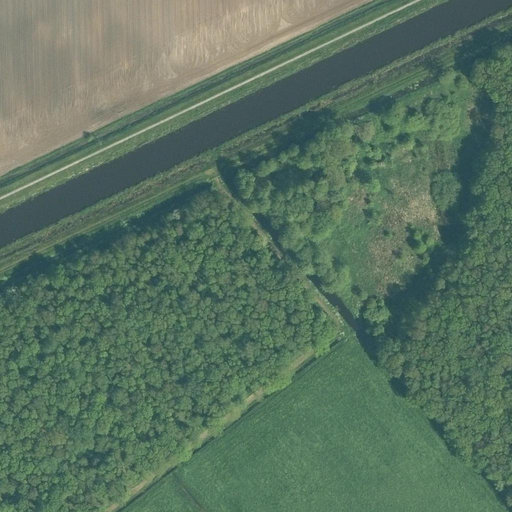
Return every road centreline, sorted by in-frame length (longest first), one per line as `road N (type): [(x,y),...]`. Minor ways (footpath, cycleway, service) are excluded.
road 1 (track): [(511,21),(202,167)]
road 2 (track): [(202,167),(0,263)]
